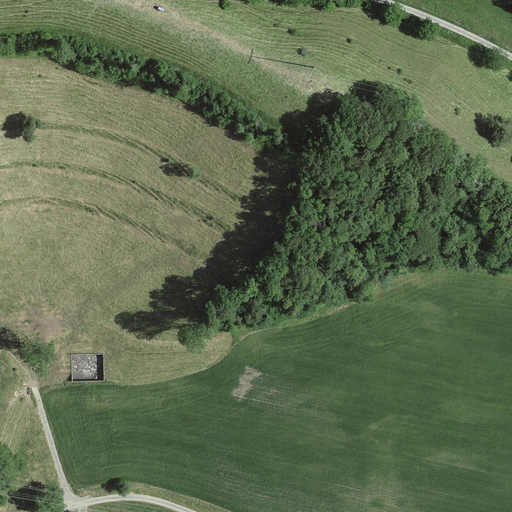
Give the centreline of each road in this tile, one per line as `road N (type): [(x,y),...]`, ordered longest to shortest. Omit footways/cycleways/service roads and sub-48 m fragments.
road 1 (track): [(511,55),(374,0)]
road 2 (track): [(188,511),(121,497),(56,511)]
road 3 (track): [(34,381),(72,507)]
